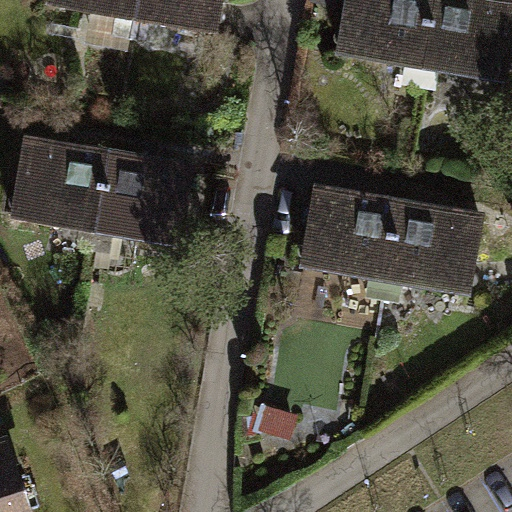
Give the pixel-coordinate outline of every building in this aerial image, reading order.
[(136,0),(49,0),(49,4),(133,19),(136,0)] [(220,0),(136,0),(133,19),(214,33),(220,0)] [(433,0),(345,0),(337,54),(423,68),(433,0)] [(511,50),(511,6),(474,0),(433,0),(423,68),(507,81),(511,50)] [(109,157),(26,143),(13,219),(97,232),(109,157)] [(191,170),(109,157),(97,232),(179,245),(191,170)] [(399,205),(316,190),(303,266),(385,280),(399,205)] [(481,220),(399,205),(385,280),(468,295),(481,220)] [(25,511),(7,451),(0,452),(0,511),(25,511)]
